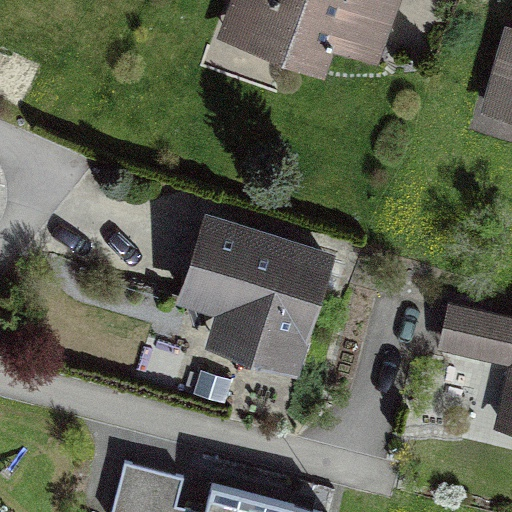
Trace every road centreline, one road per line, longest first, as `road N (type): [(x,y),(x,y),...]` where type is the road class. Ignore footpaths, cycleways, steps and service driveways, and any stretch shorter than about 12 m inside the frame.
road 1 (residential): [(0,374),(348,469),(397,319)]
road 2 (residential): [(0,248),(52,182),(0,154)]
